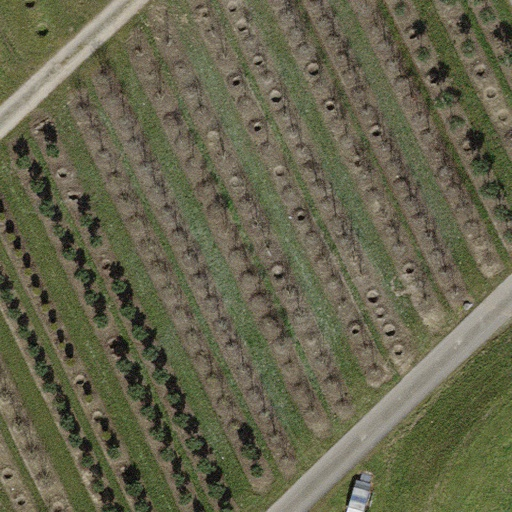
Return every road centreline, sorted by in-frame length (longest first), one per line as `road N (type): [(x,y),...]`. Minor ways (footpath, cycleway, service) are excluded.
road 1 (track): [(511,296),(291,511)]
road 2 (track): [(133,0),(0,122)]
